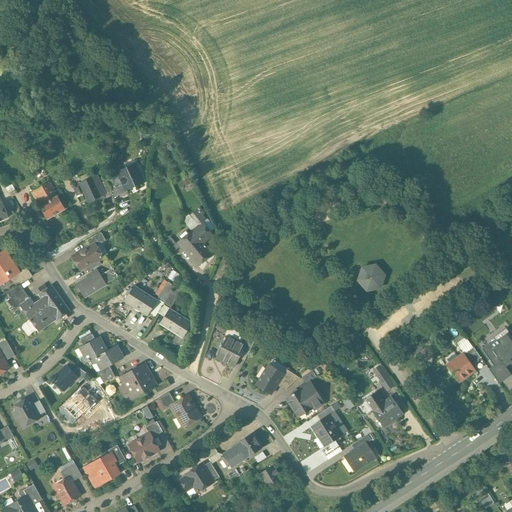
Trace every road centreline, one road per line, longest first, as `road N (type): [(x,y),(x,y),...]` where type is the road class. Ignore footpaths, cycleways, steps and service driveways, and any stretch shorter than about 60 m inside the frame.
road 1 (unclassified): [(459,451),(449,445),(324,492),(306,480),(265,417),(232,400)]
road 2 (unclassified): [(232,400),(216,434),(87,511)]
road 3 (unclassified): [(232,400),(82,309)]
road 4 (unclassified): [(0,394),(56,356),(82,309)]
road 5 (unclassified): [(82,309),(28,234),(0,235)]
